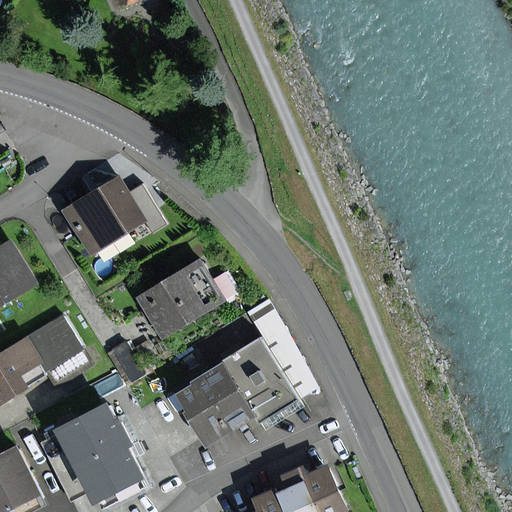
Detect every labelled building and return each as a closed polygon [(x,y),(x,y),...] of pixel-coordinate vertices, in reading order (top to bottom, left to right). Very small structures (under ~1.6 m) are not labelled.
[(94,249),(144,217),(121,181),(71,212),(94,249)] [(0,304),(37,282),(13,243),(0,250),(0,304)] [(153,314),(165,335),(226,299),(215,280),(203,260),(143,296),(153,314)] [(215,280),(226,299),(240,290),(229,271),(215,280)] [(272,296),(248,310),(265,336),(303,397),(322,385),(272,296)] [(0,356),(0,403),(85,349),(64,316),(0,356)] [(263,421),(303,397),(265,336),(178,388),(212,444),(255,418),(259,416),(263,421)] [(140,362),(127,370),(133,381),(147,373),(140,362)] [(111,406),(66,429),(95,485),(107,509),(152,486),(133,449),(131,445),(135,442),(121,415),(117,417),(111,406)] [(95,485),(66,429),(43,441),(71,497),(95,485)] [(0,511),(19,503),(42,491),(20,448),(0,458),(0,511)] [(348,511),(330,469),(308,479),(306,475),(305,470),(291,476),(295,485),(264,499),(268,508),(269,511),(348,511)]
